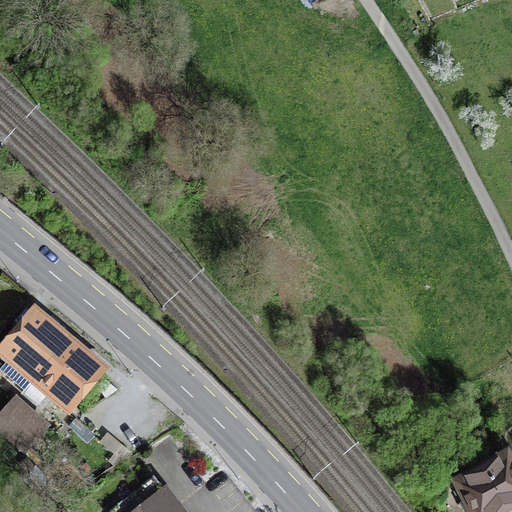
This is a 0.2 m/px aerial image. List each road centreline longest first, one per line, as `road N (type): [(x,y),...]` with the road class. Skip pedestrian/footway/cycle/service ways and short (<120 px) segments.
road 1 (secondary): [(0,230),(161,368),(300,511)]
road 2 (track): [(511,257),(436,108),(368,0)]
